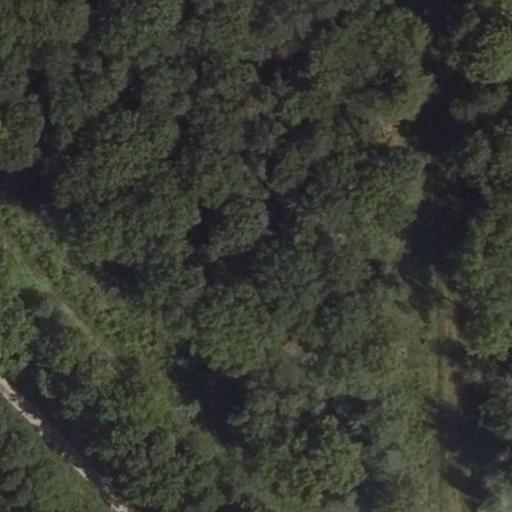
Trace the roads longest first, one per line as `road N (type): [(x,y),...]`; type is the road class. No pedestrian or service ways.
road 1 (track): [(0,222),(211,441),(291,511)]
road 2 (track): [(132,511),(0,377)]
